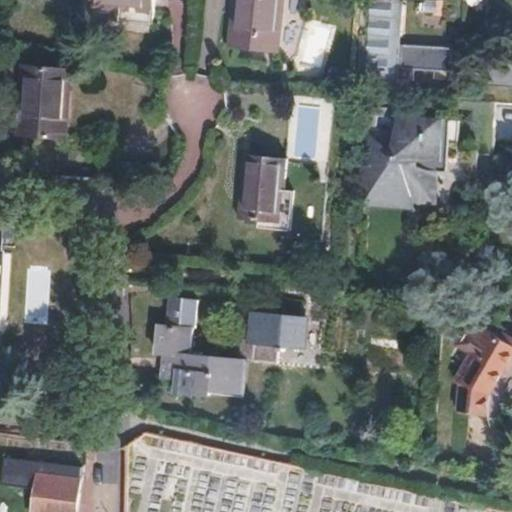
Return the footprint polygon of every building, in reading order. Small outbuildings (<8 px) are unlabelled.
[(151,26),(154,0),(89,0),(88,9),(119,13),(118,22),(151,26)] [(273,53),(277,0),(228,0),(224,50),(273,53)] [(401,65),(403,0),(370,0),(368,64),(401,65)] [(456,68),(456,43),(403,44),(403,69),(456,68)] [(22,66),(15,135),(66,139),(73,71),(22,66)] [(432,168),(433,138),(438,138),(434,208),(456,209),(460,139),(483,140),(484,125),(511,126),(511,101),(440,97),(440,114),(438,116),(385,113),(383,137),(356,136),(353,188),(356,188),(355,199),(400,202),(401,193),(423,195),(425,168),(432,168)] [(241,150),(235,214),(256,216),(255,224),(289,227),(293,185),(283,184),(286,154),(241,150)] [(298,347),(301,315),(247,311),(245,333),(236,333),(233,358),(185,354),(188,329),(186,328),(189,300),(166,298),(163,326),(154,325),(152,352),(160,353),(158,377),(172,378),(171,391),(203,394),(204,388),(234,391),(238,359),(273,362),(275,346),(298,347)] [(508,373),(511,365),(511,339),(503,333),(499,338),(484,329),(479,337),(469,353),(452,379),(459,384),(455,409),(486,413),(489,395),(504,371),(508,373)] [(469,353),(479,337),(467,329),(457,345),(469,353)] [(74,505),(78,470),(36,465),(31,500),(73,505),(74,505)] [(72,511),(73,505),(31,500),(29,511),(72,511)]
